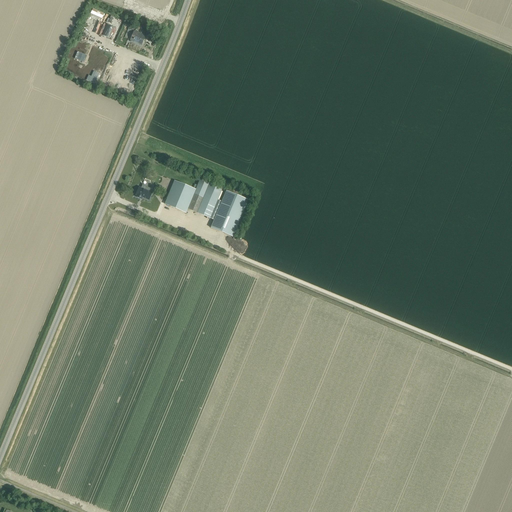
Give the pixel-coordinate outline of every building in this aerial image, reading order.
[(141,45),(145,36),(134,31),(130,40),(141,45)] [(209,184),(200,180),(195,190),(187,209),(197,213),(209,184)] [(195,190),(174,181),(164,204),(186,213),(187,209),(195,190)] [(143,184),(141,188),(139,187),(135,195),(136,195),(135,197),(140,199),(140,198),(142,199),(142,198),(149,200),(152,193),(151,192),(152,189),(147,187),(148,186),(143,184)] [(209,184),(197,213),(210,218),(222,189),(209,184)] [(226,191),(210,228),(232,237),(248,200),(226,191)]
